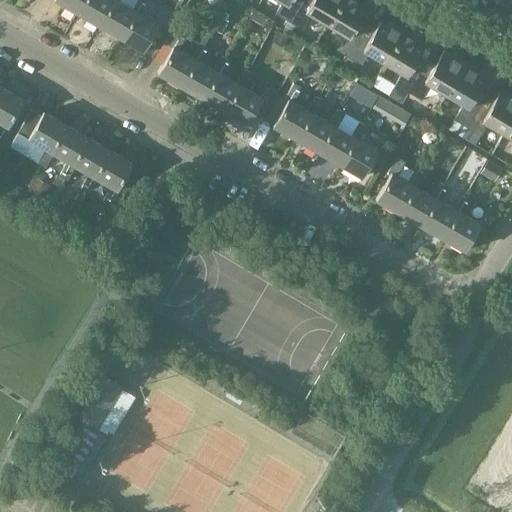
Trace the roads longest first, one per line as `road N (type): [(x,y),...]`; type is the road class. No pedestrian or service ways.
road 1 (residential): [(350,235),(0,30)]
road 2 (residential): [(365,511),(458,351),(473,300),(511,236)]
road 3 (residential): [(350,235),(381,314),(408,317),(422,302),(421,281),(405,267)]
